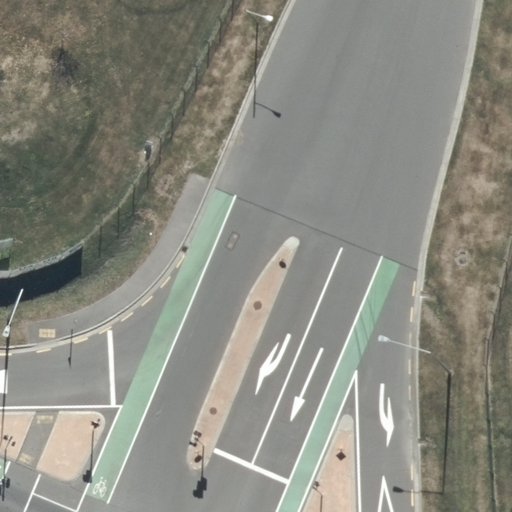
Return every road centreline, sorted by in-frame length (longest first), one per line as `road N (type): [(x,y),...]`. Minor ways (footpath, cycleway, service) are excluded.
road 1 (unclassified): [(387,135),(232,511)]
road 2 (trunk): [(387,135),(381,386),(388,511)]
road 3 (unclassified): [(236,263),(344,0)]
road 4 (trunk): [(0,379),(111,362),(236,263)]
road 5 (unclassified): [(134,511),(236,263)]
road 6 (unclassified): [(431,0),(387,135)]
